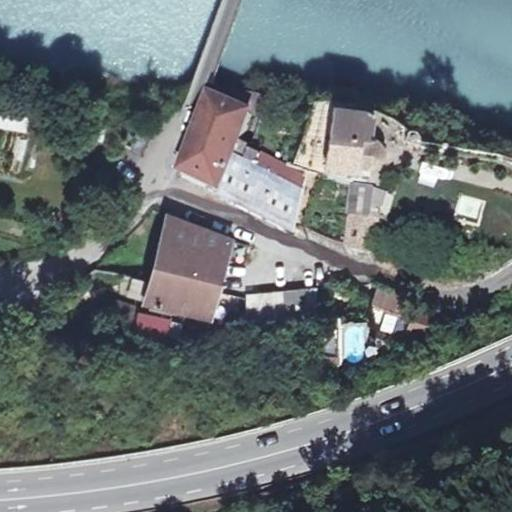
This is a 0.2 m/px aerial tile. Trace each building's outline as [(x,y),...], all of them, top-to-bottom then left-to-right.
[(183,178),(295,221),(308,192),(248,165),(262,122),(265,111),(265,100),(215,85),(183,178)] [(386,107),(335,99),(321,158),(370,167),(372,156),(384,157),(395,151),(400,140),(384,117),(386,107)] [(313,221),(386,249),(398,203),(381,200),(387,183),(358,178),(353,194),(324,190),(313,221)] [(140,302),(208,315),(223,238),(161,215),(140,302)] [(246,317),(317,312),(315,289),(245,293),(246,317)] [(367,302),(366,291),(332,293),(337,358),(338,370),(370,369),(368,328),(403,336),(406,312),(367,302)] [(131,340),(180,349),(181,324),(136,317),(131,340)]
